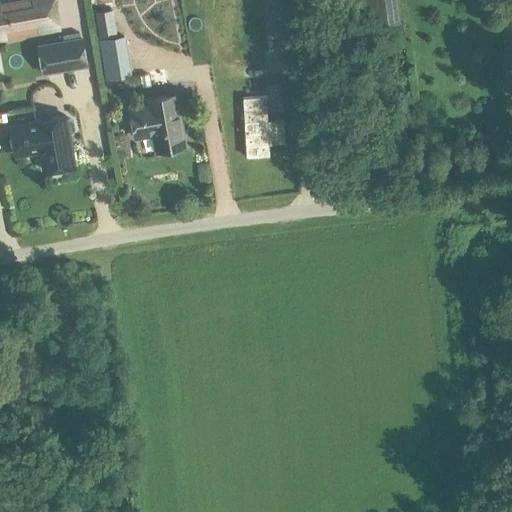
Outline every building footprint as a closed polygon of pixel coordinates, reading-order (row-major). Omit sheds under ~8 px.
[(44,0),(0,8),(0,40),(59,30),(53,0),(44,0)] [(398,0),(342,0),(343,2),(357,1),(361,27),(401,22),(398,0)] [(117,37),(113,11),(95,14),(99,40),(117,37)] [(42,75),(89,67),(83,36),(36,45),(42,75)] [(133,140),(155,136),(157,150),(185,145),(180,111),(177,93),(142,98),(142,103),(128,105),(133,140)] [(35,122),(16,125),(11,126),(17,154),(41,150),(45,171),(75,166),(69,134),(72,133),(75,129),(74,121),(69,118),(66,118),(66,116),(35,122)]
